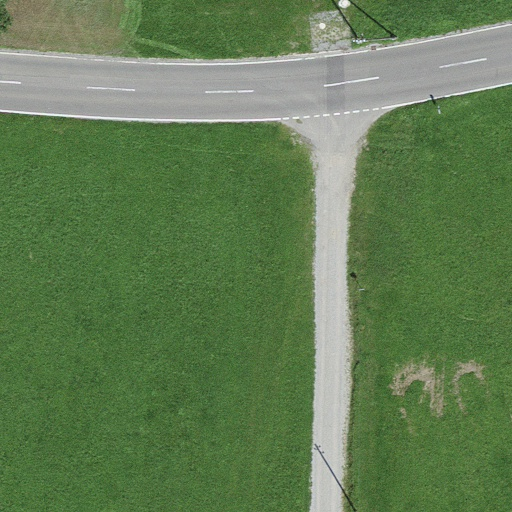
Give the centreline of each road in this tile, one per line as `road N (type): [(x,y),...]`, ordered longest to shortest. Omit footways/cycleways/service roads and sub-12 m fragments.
road 1 (tertiary): [(0,84),(166,93),(338,88),(511,53)]
road 2 (track): [(334,511),(338,88)]
